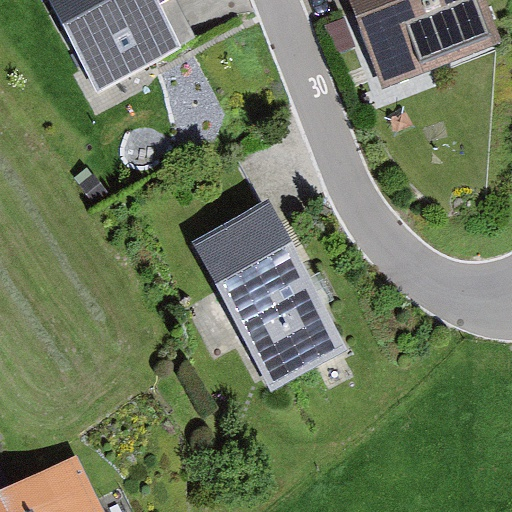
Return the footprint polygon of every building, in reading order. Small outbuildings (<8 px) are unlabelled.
[(53,0),(106,96),(205,41),(186,8),(181,0),(53,0)] [(484,0),(353,0),(387,93),(503,51),(484,0)] [(344,20),(326,27),(337,54),(355,47),(344,20)] [(216,233),(262,207),(237,162),(190,189),(216,233)] [(93,176),(80,186),(95,206),(108,195),(93,176)] [(352,353),(270,203),(262,207),(216,233),(194,244),(276,394),(352,353)] [(102,511),(78,458),(0,494),(0,511),(102,511)]
